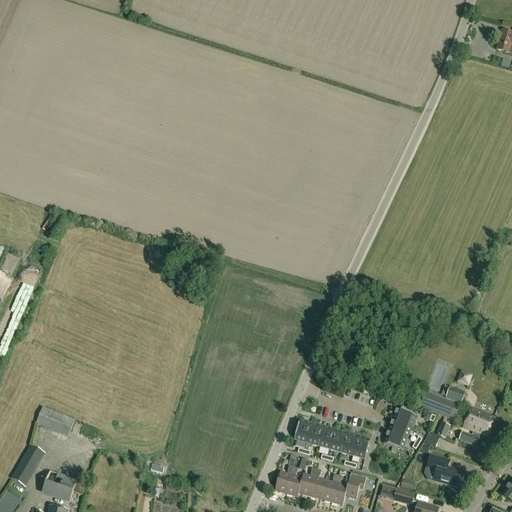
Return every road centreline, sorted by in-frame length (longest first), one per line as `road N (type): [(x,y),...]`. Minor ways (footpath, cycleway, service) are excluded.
road 1 (unclassified): [(301,390),(473,0)]
road 2 (unclassified): [(254,503),(301,390)]
